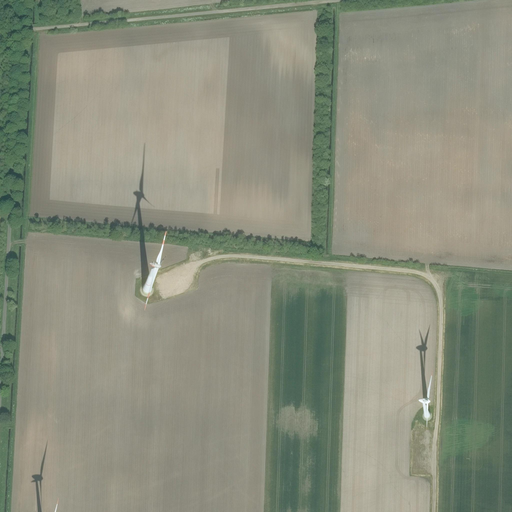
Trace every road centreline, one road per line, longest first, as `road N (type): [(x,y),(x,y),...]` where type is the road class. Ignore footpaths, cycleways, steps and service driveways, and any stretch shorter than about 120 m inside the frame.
road 1 (track): [(172,281),(186,267),(225,255),(432,276),(442,307),(433,511)]
road 2 (track): [(21,28),(0,381)]
road 3 (unclassified): [(332,0),(21,28)]
